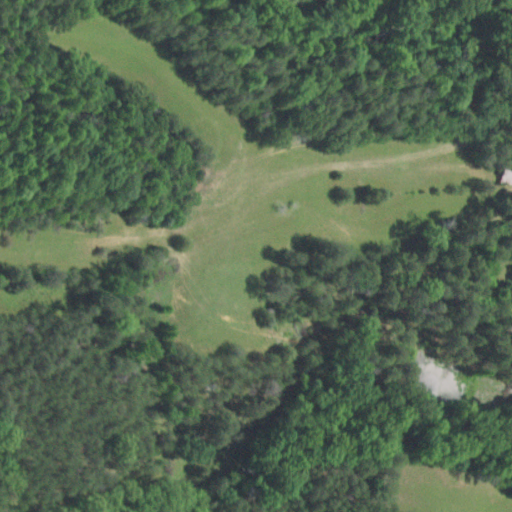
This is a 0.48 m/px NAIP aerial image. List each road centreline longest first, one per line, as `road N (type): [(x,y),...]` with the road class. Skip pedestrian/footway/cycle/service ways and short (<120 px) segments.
road 1 (track): [(511,119),(438,124),(363,95),(244,169),(159,68),(101,29)]
road 2 (track): [(244,169),(162,232),(0,210)]
